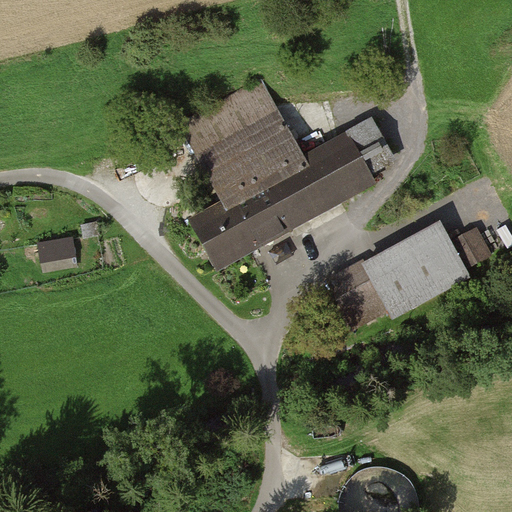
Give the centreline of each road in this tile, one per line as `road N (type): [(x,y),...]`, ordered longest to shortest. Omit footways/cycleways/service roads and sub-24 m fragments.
road 1 (unclassified): [(262,511),(275,443),(260,346),(102,195),(62,177),(0,179)]
road 2 (track): [(260,346),(299,278),(409,170),(419,132),(403,0)]
